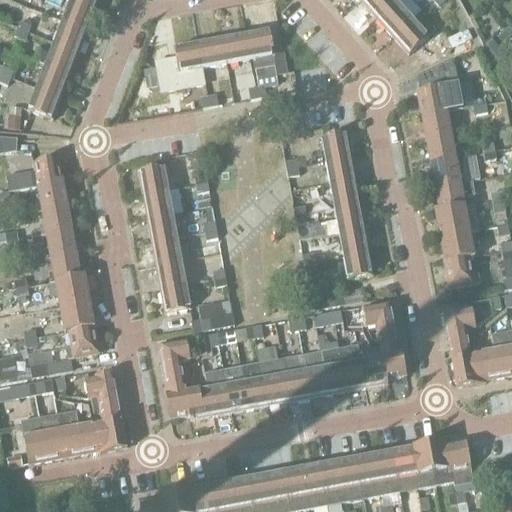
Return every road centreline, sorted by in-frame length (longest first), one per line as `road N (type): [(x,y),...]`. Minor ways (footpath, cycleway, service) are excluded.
road 1 (residential): [(144,455),(107,265),(121,228),(105,140),(85,125),(119,24),(144,9)]
road 2 (residential): [(448,409),(367,60),(314,0)]
road 3 (residential): [(144,455),(178,471),(272,455),(287,438),(448,409)]
